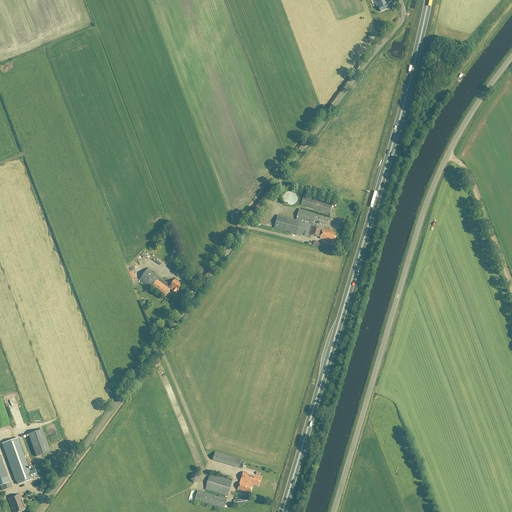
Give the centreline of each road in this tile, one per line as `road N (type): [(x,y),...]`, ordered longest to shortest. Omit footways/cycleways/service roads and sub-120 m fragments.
road 1 (unclassified): [(41,511),(398,25),(402,0)]
road 2 (trunk): [(282,511),(429,0)]
road 3 (tertiary): [(333,511),(421,215),(448,154)]
road 4 (unclassified): [(448,154),(473,182),(511,285)]
